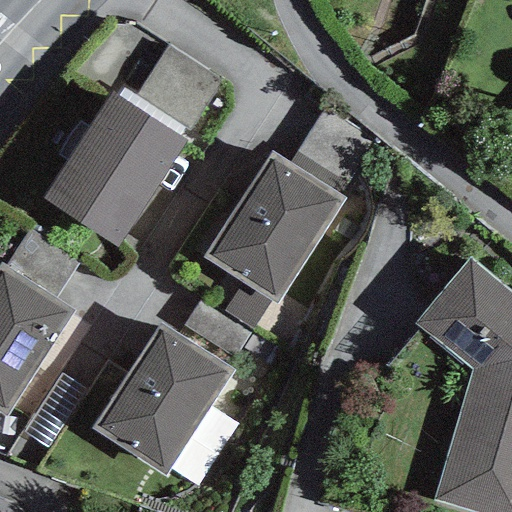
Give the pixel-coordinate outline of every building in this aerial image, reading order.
[(184,129),(188,132),(219,81),(168,46),(135,96),(184,129)] [(179,136),(184,129),(135,96),(122,88),(117,96),(179,136)] [(117,96),(111,92),(43,199),(116,248),(185,140),(179,136),(117,96)] [(287,163),(339,195),(374,138),(346,121),(349,116),(325,102),(287,163)] [(287,163),(270,152),(203,258),(242,283),(269,301),(276,305),(344,199),(339,195),(287,163)] [(5,267),(53,298),(77,264),(28,230),(5,267)] [(511,511),(511,294),(469,258),(414,324),(471,369),(433,501),(470,511),(511,511)] [(0,263),(0,413),(4,416),(73,311),(53,298),(5,267),(0,263)] [(252,329),(269,301),(242,283),(223,311),(252,329)] [(233,359),(249,333),(199,301),(182,325),(233,359)] [(159,325),(91,430),(165,477),(233,371),(159,325)]
